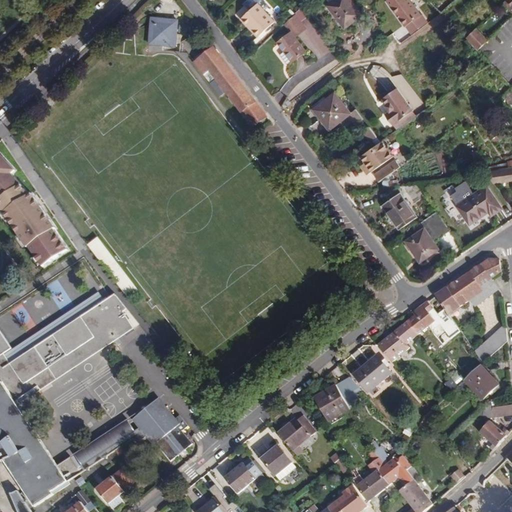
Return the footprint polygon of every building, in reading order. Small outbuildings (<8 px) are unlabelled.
[(363,15),(351,0),(335,0),(328,6),(336,16),(338,15),(348,27),(363,15)] [(400,19),(406,27),(422,15),(410,0),(387,0),(387,1),(398,16),(399,15),(401,19),(400,19)] [(275,22),(258,4),(243,18),(254,29),(252,31),(259,37),(275,22)] [(179,14),(152,12),(152,16),(150,15),(148,39),(151,40),(150,45),(175,48),(175,46),(178,46),(182,19),(179,18),(179,14)] [(284,23),(291,32),(278,43),(285,51),(293,61),(306,51),(295,37),(305,29),(294,15),(284,23)] [(348,27),(338,15),(336,16),(345,28),(348,27)] [(406,27),(411,35),(427,24),(422,15),(406,27)] [(254,29),(243,18),(242,19),(252,31),(254,29)] [(466,39),(477,50),(487,41),(475,30),(466,39)] [(267,117),(215,48),(195,63),(204,75),(210,71),(216,79),(226,92),(253,127),(267,117)] [(293,61),(285,51),(280,55),(288,65),(293,61)] [(226,92),(216,79),(210,84),(220,97),(226,92)] [(413,111),(399,91),(385,101),(388,105),(390,108),(389,109),(391,112),(387,114),(394,125),(394,124),(413,111)] [(314,109),(331,130),(350,115),(352,113),(351,113),(336,93),(314,109)] [(351,113),(352,113),(350,115),(357,124),(364,119),(356,109),(351,113)] [(398,129),(417,116),(413,111),(394,124),(398,129)] [(370,127),(363,133),(370,143),(378,137),(370,127)] [(394,158),(383,142),(362,156),(366,163),(372,172),(394,158)] [(0,197),(1,198),(0,199),(0,202),(29,247),(31,246),(44,266),(69,250),(55,229),(57,228),(33,193),(30,195),(22,184),(13,173),(17,170),(0,151),(0,197)] [(401,167),(396,160),(392,163),(397,170),(401,167)] [(372,172),(366,163),(362,165),(368,175),(372,172)] [(397,170),(392,163),(375,175),(379,182),(397,170)] [(511,180),(511,167),(487,172),(496,183),(511,180)] [(502,209),(487,186),(458,206),(471,224),(490,211),(493,215),(502,209)] [(417,218),(400,193),(384,205),(401,229),(417,218)] [(451,231),(437,211),(421,223),(425,229),(407,241),(409,244),(412,248),(421,261),(439,249),(434,242),(451,231)] [(139,293),(98,240),(89,245),(131,299),(139,293)] [(500,260),(490,259),(436,296),(449,314),(473,297),(477,302),(497,288),(491,279),(502,272),(500,260)] [(6,461),(35,507),(71,484),(69,482),(82,473),(72,458),(59,466),(18,405),(36,393),(34,390),(38,387),(41,390),(133,326),(125,313),(123,310),(127,308),(113,292),(13,362),(6,353),(12,349),(0,330),(0,455),(4,462),(6,461)] [(416,315),(408,322),(421,339),(439,323),(432,314),(436,311),(428,301),(413,313),(416,315)] [(421,339),(408,322),(379,345),(393,362),(421,339)] [(446,343),(462,332),(455,322),(439,334),(446,343)] [(508,342),(507,324),(475,351),(484,364),(508,342)] [(385,364),(378,356),(355,375),(369,392),(392,373),(387,367),(385,364)] [(500,385),(482,366),(466,381),(472,388),(484,400),(500,385)] [(337,385),(351,408),(357,404),(341,377),(335,381),(337,385)] [(472,388),(466,381),(461,385),(467,392),(472,388)] [(352,409),(351,408),(337,385),(316,398),(331,422),(343,414),(352,409)] [(177,419),(160,398),(133,420),(140,428),(155,446),(159,443),(163,448),(161,449),(172,462),(176,459),(174,457),(178,455),(177,454),(185,448),(185,449),(188,446),(189,447),(193,444),(183,431),(189,426),(180,416),(177,419)] [(500,407),(499,400),(492,401),(494,408),(500,407)] [(494,408),(492,401),(483,410),(484,417),(492,419),(511,415),(511,405),(500,407),(494,408)] [(345,417),(343,414),(331,422),(333,425),(345,417)] [(317,433),(304,416),(298,420),(297,419),(280,434),(294,451),(299,447),(317,433)] [(75,455),(86,471),(133,440),(140,442),(147,437),(140,428),(136,431),(129,420),(75,455)] [(502,431),(491,421),(480,432),(497,448),(498,448),(511,433),(505,428),(502,431)] [(403,433),(410,437),(415,429),(408,424),(403,433)] [(379,459),(373,462),(378,474),(389,487),(400,478),(407,487),(415,480),(408,471),(406,469),(406,470),(397,458),(388,465),(385,459),(387,458),(382,448),(380,449),(377,442),(372,444),(378,456),(378,457),(379,459)] [(293,464),(278,445),(272,449),(274,451),(263,459),(277,477),(293,464)] [(303,452),(299,447),(294,451),(298,456),(303,452)] [(274,451),(272,449),(262,457),(263,459),(274,451)] [(406,469),(408,471),(412,467),(400,452),(395,456),(397,458),(406,470),(406,469)] [(378,474),(373,462),(368,466),(374,474),(364,482),(359,475),(352,481),(369,502),(389,487),(378,474)] [(257,479),(244,463),(226,478),(239,494),(257,479)] [(297,469),(293,464),(277,477),(281,481),(297,469)] [(458,483),(466,475),(458,468),(451,476),(458,483)] [(134,484),(123,469),(97,490),(109,504),(119,496),(134,484)] [(476,511),(486,511),(490,508),(493,511),(499,511),(504,508),(507,511),(511,511),(511,494),(495,476),(467,502),(476,511)] [(320,482),(325,491),(334,487),(329,477),(320,482)] [(401,491),(407,487),(400,478),(389,487),(409,511),(426,511),(434,505),(429,498),(424,501),(414,509),(401,491)] [(344,497),(329,510),(330,511),(361,511),(369,507),(353,487),(342,495),(344,497)] [(32,511),(19,491),(12,494),(19,511),(32,511)] [(124,502),(119,496),(109,504),(114,510),(124,502)] [(227,511),(216,498),(199,511),(227,511)] [(89,511),(82,502),(69,511),(89,511)]
